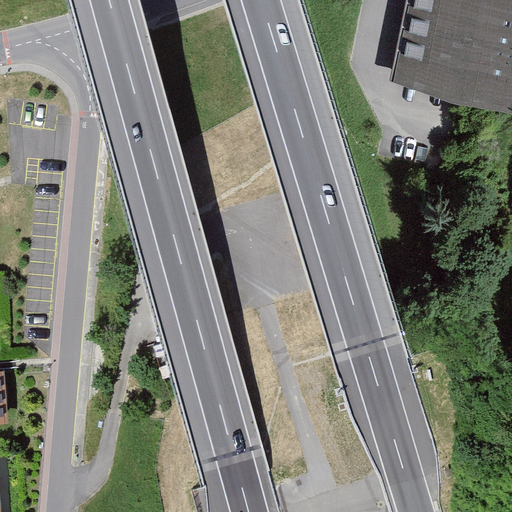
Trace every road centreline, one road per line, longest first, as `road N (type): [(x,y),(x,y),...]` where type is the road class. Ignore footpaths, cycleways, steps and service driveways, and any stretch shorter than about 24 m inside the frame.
road 1 (motorway): [(416,511),(261,0)]
road 2 (motorway): [(107,0),(248,511)]
road 3 (residential): [(78,32),(89,115),(56,511)]
